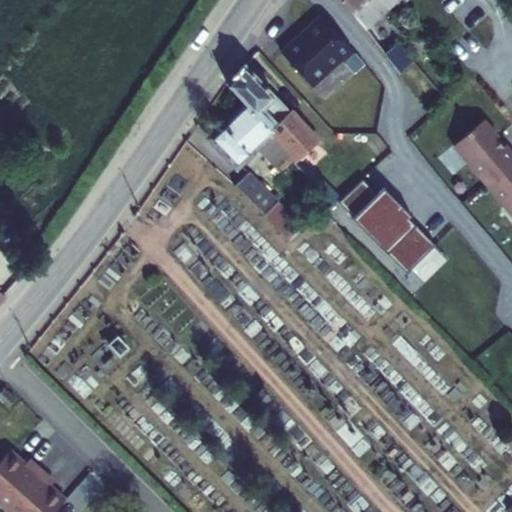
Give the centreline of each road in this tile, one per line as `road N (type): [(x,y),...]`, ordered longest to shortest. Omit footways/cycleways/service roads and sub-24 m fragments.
road 1 (tertiary): [(0,343),(90,232),(253,0)]
road 2 (residential): [(0,358),(113,468)]
